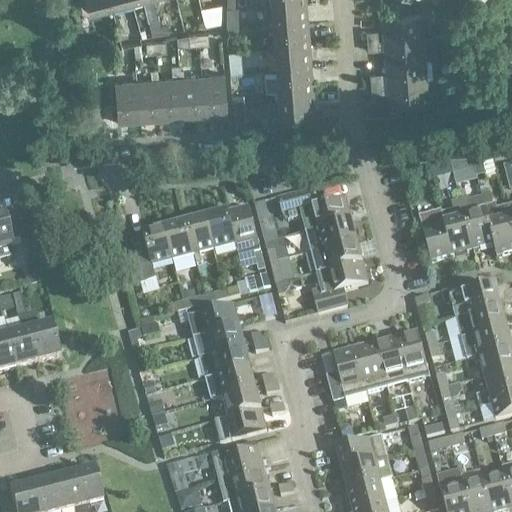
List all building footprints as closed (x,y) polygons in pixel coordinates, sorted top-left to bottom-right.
[(110,6),(108,0),(84,0),(88,12),(110,6)] [(470,19),(484,1),(482,0),(467,0),(459,10),(470,19)] [(271,27),(306,24),(305,3),(270,6),(271,27)] [(237,31),(236,8),(225,8),(225,23),(225,32),(237,31)] [(382,40),(422,37),(420,14),(380,17),(381,31),(366,32),(367,41),(382,40)] [(148,21),(149,27),(151,37),(169,33),(167,24),(160,25),(159,18),(148,21)] [(273,49),(308,46),(306,24),(271,27),(273,49)] [(198,46),(197,34),(187,35),(188,47),(198,46)] [(197,34),(198,46),(208,45),(207,34),(197,34)] [(382,40),(367,41),(368,52),(383,50),(383,62),(423,58),(422,37),(382,40)] [(154,42),(155,54),(165,53),(164,41),(154,42)] [(155,54),(154,42),(145,43),(145,54),(155,54)] [(275,70),(310,68),(308,46),(273,49),(275,70)] [(121,60),(121,48),(111,49),(112,60),(121,60)] [(370,84),(425,80),(423,58),(383,62),(384,74),(369,75),(370,84)] [(276,92),(312,89),(310,68),(275,70),(276,92)] [(201,77),(204,117),(226,115),(223,75),(201,77)] [(204,117),(201,77),(179,78),(182,118),(204,117)] [(182,118),(179,78),(157,80),(160,120),(182,118)] [(160,120),(157,80),(136,82),(139,122),(160,120)] [(425,80),(370,84),(371,94),(386,94),(387,106),(427,102),(425,80)] [(139,122),(136,82),(113,83),(116,123),(139,122)] [(312,89),(276,92),(278,115),(280,114),(282,127),(311,125),(309,112),(313,112),(312,89)] [(233,131),(246,130),(245,117),(232,118),(233,131)] [(453,176),(471,171),(468,163),(454,164),(450,166),(453,176)] [(317,231),(351,223),(345,201),(317,208),(313,191),(277,200),(283,220),(288,223),(301,219),(305,235),(318,232),(317,231)] [(496,260),(511,255),(511,233),(505,208),(496,211),(495,206),(492,206),(489,194),(480,196),(480,199),(494,248),(493,248),(496,260)] [(494,248),(480,199),(469,202),(468,199),(459,202),(473,254),(493,248),(494,248)] [(473,254),(459,202),(451,204),(453,212),(441,215),(444,225),(443,225),(452,259),(473,254)] [(235,248),(238,261),(253,257),(258,274),(265,272),(248,209),(227,214),(235,248)] [(444,225),(441,215),(440,213),(418,219),(418,220),(413,222),(417,235),(422,234),(430,265),(452,259),(443,225),(444,225)] [(235,248),(227,214),(206,220),(214,254),(235,248)] [(2,215),(0,215),(0,262),(10,260),(13,256),(9,243),(22,239),(16,216),(3,219),(2,215)] [(214,254),(206,220),(185,225),(194,259),(196,267),(202,265),(200,257),(214,254)] [(310,256),(357,243),(351,223),(317,231),(318,232),(305,235),(310,256)] [(164,231),(173,265),(194,259),(185,225),(164,231)] [(152,270),(173,265),(164,231),(142,236),(143,238),(130,241),(141,285),(155,282),(152,270)] [(328,273),(362,264),(357,243),(310,256),(315,276),(328,272),(328,273)] [(270,266),(279,264),(276,251),(267,254),(270,266)] [(221,264),(223,273),(245,271),(243,261),(221,264)] [(275,287),(284,285),(290,283),(288,278),(283,279),(279,264),(270,266),(275,287)] [(328,272),(315,276),(320,292),(312,294),(318,317),(348,309),(343,292),(368,286),(362,264),(328,273),(328,272)] [(247,286),(250,296),(270,291),(267,278),(254,281),(255,284),(247,286)] [(224,292),(227,302),(250,296),(247,286),(246,283),(236,285),(237,289),(224,292)] [(284,285),(275,287),(278,295),(279,295),(283,292),(284,288),(284,285)] [(444,307),(450,306),(455,322),(456,321),(467,318),(500,309),(495,287),(449,299),(447,293),(441,295),(444,307)] [(227,302),(224,292),(204,298),(206,308),(227,302)] [(8,336),(17,370),(37,365),(22,306),(19,296),(11,298),(20,333),(8,336)] [(183,303),(185,313),(206,308),(204,298),(183,303)] [(416,302),(418,311),(431,308),(428,298),(416,302)] [(185,313),(183,303),(171,306),(174,316),(185,313)] [(22,306),(37,365),(59,359),(50,325),(36,329),(30,304),(22,306)] [(205,337),(239,329),(233,307),(187,319),(193,341),(206,338),(205,337)] [(461,341),(506,330),(500,309),(467,318),(456,321),(461,341)] [(141,331),(143,340),(160,335),(158,327),(141,331)] [(198,362),(199,361),(244,350),(239,329),(205,337),(206,338),(193,341),(198,362)] [(506,330),(461,341),(467,362),(478,359),(511,351),(506,330)] [(253,347),(267,343),(265,334),(251,338),(253,347)] [(396,340),(408,386),(429,380),(417,334),(396,340)] [(428,350),(438,348),(434,335),(425,338),(428,350)] [(0,374),(17,370),(8,336),(0,338),(0,374)] [(375,345),(387,391),(408,386),(396,340),(375,345)] [(267,343),(253,347),(256,356),(270,352),(267,343)] [(354,351),(366,397),(387,391),(375,345),(354,351)] [(438,348),(428,350),(432,363),(441,360),(438,348)] [(204,382),(205,382),(250,371),(244,350),(199,361),(204,382)] [(333,406),(366,397),(354,351),(332,356),(337,375),(326,378),(333,406)] [(483,380),(511,372),(511,352),(511,351),(478,359),(483,380)] [(446,368),(463,365),(461,355),(444,359),(446,368)] [(210,403),(222,400),(255,391),(250,371),(205,382),(210,403)] [(511,372),(483,380),(487,395),(476,397),(478,404),(511,395),(511,372)] [(265,389),(278,385),(276,377),(262,380),(265,389)] [(439,392),(449,389),(445,377),(444,377),(444,378),(435,380),(439,392)] [(278,385),(265,389),(267,398),(281,394),(278,385)] [(454,411),(449,389),(439,392),(442,404),(445,413),(454,411)] [(222,400),(227,420),(227,421),(261,412),(255,391),(222,400)] [(511,395),(478,404),(479,410),(491,408),(494,423),(511,418),(511,395)] [(392,404),(349,413),(351,423),(394,414),(392,404)] [(284,406),(270,410),(272,419),(286,415),(284,406)] [(418,423),(415,410),(405,413),(408,426),(418,423)] [(227,421),(227,420),(214,424),(220,446),(266,434),(261,412),(227,421)] [(398,428),(395,418),(383,421),(385,431),(398,428)] [(447,422),(450,435),(460,432),(457,420),(447,422)] [(424,431),(426,441),(445,436),(442,426),(424,431)] [(491,430),(493,439),(507,435),(504,426),(491,430)] [(493,439),(491,430),(479,433),(482,442),(493,439)] [(449,441),(452,450),(464,447),(462,437),(449,441)] [(335,451),(340,472),(374,463),(374,464),(387,461),(381,438),(335,451)] [(414,453),(424,451),(420,438),(411,441),(414,453)] [(506,439),(484,445),(487,456),(509,450),(506,439)] [(452,450),(449,441),(438,444),(429,447),(431,456),(452,450)] [(218,485),(264,472),(258,451),(257,451),(256,445),(211,457),(218,485)] [(424,451),(414,453),(417,465),(427,463),(424,451)] [(380,484),(374,464),(374,463),(340,472),(346,493),(380,484)] [(183,464),(167,469),(170,479),(186,475),(183,464)] [(72,475),(81,511),(89,511),(88,507),(102,504),(93,470),(72,475)] [(236,502),(269,493),(264,472),(218,485),(223,506),(228,505),(236,503),(236,502)] [(424,495),(435,492),(431,480),(429,472),(419,474),(424,495)] [(467,511),(462,490),(458,473),(437,478),(442,496),(441,496),(444,511),(467,511)] [(51,481),(59,511),(70,511),(73,511),(72,511),(81,511),(72,475),(51,481)] [(511,511),(511,509),(504,479),(483,485),(490,511),(511,511)] [(59,511),(51,481),(30,486),(36,511),(59,511)] [(392,481),(380,484),(346,493),(350,511),(359,511),(398,502),(392,481)] [(490,511),(483,485),(462,490),(467,511),(490,511)] [(36,511),(30,486),(9,492),(13,511),(36,511)] [(292,486),(279,490),(281,499),(295,495),(292,486)] [(176,497),(180,511),(184,511),(201,507),(196,490),(176,497)] [(439,511),(435,492),(424,495),(428,511),(439,511)] [(230,511),(274,511),(269,493),(236,502),(236,503),(228,505),(230,511)] [(400,511),(398,502),(359,511),(400,511)]
